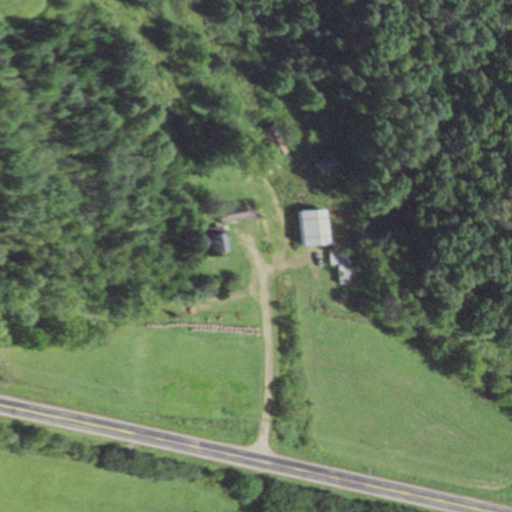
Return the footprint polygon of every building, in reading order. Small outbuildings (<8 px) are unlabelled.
[(257,130),(269,157),(286,150),(273,122),(257,130)] [(209,222),(248,218),(247,204),(208,207),(209,222)] [(319,209),(291,209),(291,243),(319,243),(319,209)] [(185,230),(188,253),(218,250),(215,226),(185,230)] [(324,249),(324,264),(330,264),(330,284),(349,284),(349,249),(324,249)]
